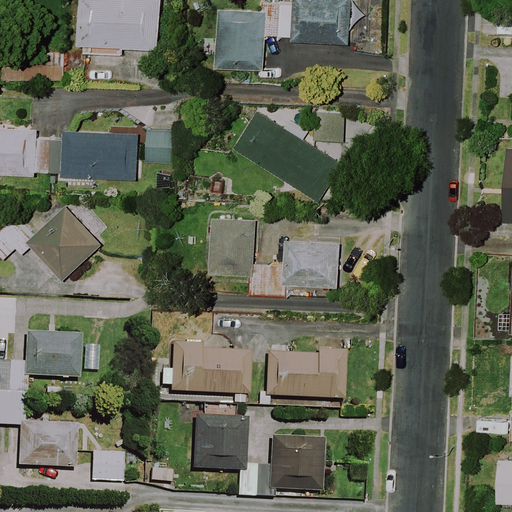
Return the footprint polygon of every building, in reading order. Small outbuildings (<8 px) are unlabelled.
[(165,47),(167,0),(87,0),(86,44),(165,47)] [(368,0),(291,0),(291,5),(262,4),(262,11),(218,10),(217,68),(265,69),(266,37),(292,37),(292,41),(367,43),(368,0)] [(65,51),(2,50),(1,78),(64,79),(65,51)] [(346,119),(368,120),(368,106),(369,95),(341,94),(340,113),(318,111),(315,140),(344,143),(346,119)] [(321,202),(344,163),(256,111),(233,149),(321,202)] [(176,130),(139,128),(139,132),(0,126),(0,173),(146,180),(147,161),(175,162),(176,130)] [(501,221),(511,221),(511,149),(504,149),(501,221)] [(27,243),(32,248),(64,281),(102,245),(65,207),(35,236),(27,243)] [(27,243),(35,236),(14,213),(0,226),(0,254),(4,259),(16,249),(23,256),(32,248),(27,243)] [(256,264),(258,218),(214,216),(211,273),(251,275),(250,295),(289,297),(289,285),(339,287),(341,242),(285,240),(283,265),(256,264)] [(23,378),(28,377),(77,379),(78,335),(25,333),(24,363),(23,378)] [(247,395),(249,352),(203,350),(203,344),(169,343),(168,359),(154,358),(152,391),(247,395)] [(286,354),(286,346),(271,346),(271,354),(265,353),(263,392),(255,391),(254,406),(268,406),(268,397),(340,400),(342,353),(315,351),(315,355),(286,354)] [(18,423),(27,423),(28,377),(23,378),(24,363),(0,361),(0,427),(18,428),(18,423)] [(240,471),(242,419),(192,417),(190,469),(240,471)] [(18,423),(18,428),(16,474),(46,475),(46,467),(73,468),(74,425),(27,423),(18,423)] [(319,437),(269,436),(268,491),(319,492),(319,437)] [(122,454),(89,452),(88,480),(120,481),(122,454)] [(511,457),(501,457),(498,501),(511,501),(511,457)]
